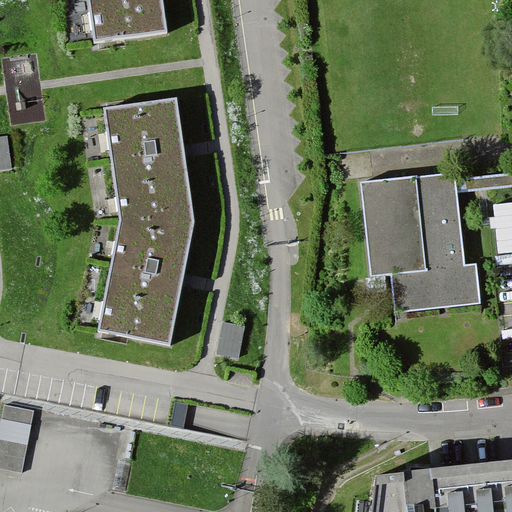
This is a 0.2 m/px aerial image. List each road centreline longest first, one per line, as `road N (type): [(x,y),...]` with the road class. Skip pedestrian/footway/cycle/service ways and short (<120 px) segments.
road 1 (residential): [(271,403),(279,322),(252,0)]
road 2 (residential): [(0,353),(271,403)]
road 3 (residential): [(271,403),(390,420),(511,411)]
